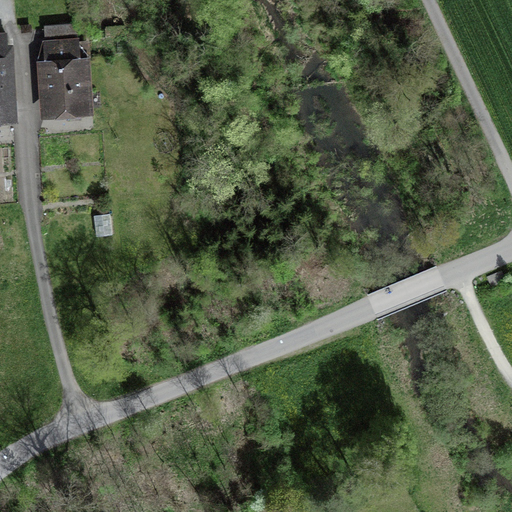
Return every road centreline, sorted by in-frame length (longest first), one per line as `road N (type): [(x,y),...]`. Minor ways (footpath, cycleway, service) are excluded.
road 1 (residential): [(511,247),(46,438),(0,466)]
road 2 (track): [(430,0),(511,177)]
road 3 (track): [(511,381),(457,271)]
